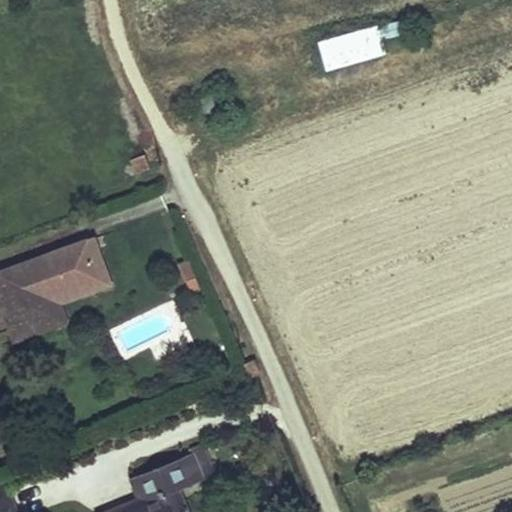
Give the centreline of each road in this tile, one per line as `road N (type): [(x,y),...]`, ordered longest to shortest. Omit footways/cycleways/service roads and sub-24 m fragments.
road 1 (unclassified): [(176,158),(335,511)]
road 2 (track): [(111,0),(118,34),(176,158)]
